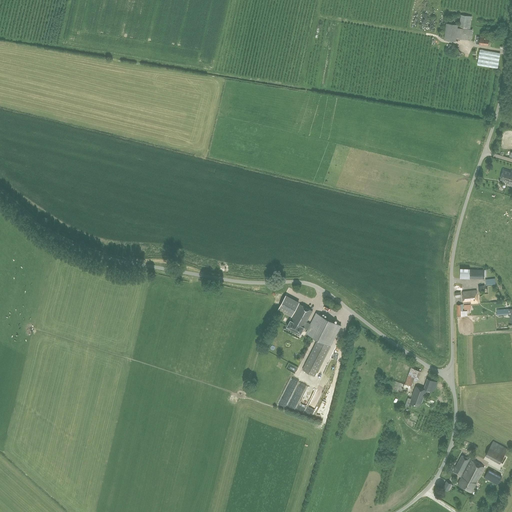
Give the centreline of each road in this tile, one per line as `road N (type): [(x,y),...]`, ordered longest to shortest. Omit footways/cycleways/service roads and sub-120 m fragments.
road 1 (unclassified): [(452,381),(312,284),(242,282),(105,258),(51,234),(0,193)]
road 2 (unclassified): [(452,381),(451,262),(495,119),(511,21)]
road 3 (unclassified): [(398,511),(444,462),(455,421),(452,381)]
